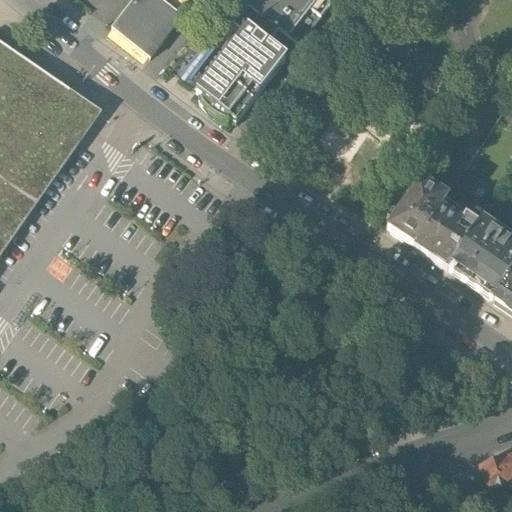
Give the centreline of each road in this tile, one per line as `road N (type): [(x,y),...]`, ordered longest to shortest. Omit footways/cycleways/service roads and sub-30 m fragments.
road 1 (residential): [(24,0),(221,164),(511,355)]
road 2 (residential): [(269,511),(511,429)]
